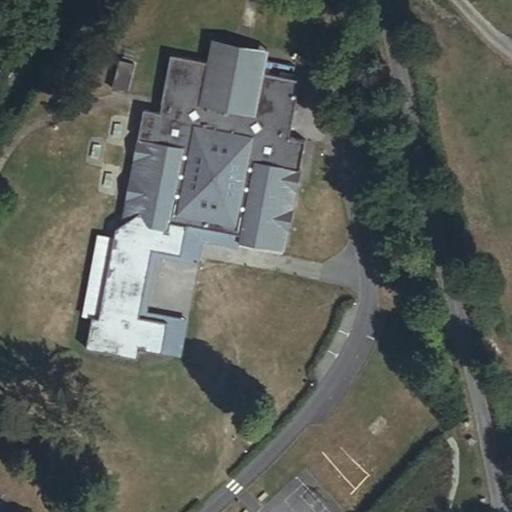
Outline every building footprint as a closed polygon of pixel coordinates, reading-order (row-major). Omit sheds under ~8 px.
[(266,61),(269,50),(214,40),(212,51),(266,61)] [(301,180),(309,142),(292,139),(303,80),(264,73),(266,61),(212,51),(209,64),(171,57),(160,115),(143,112),(137,144),(153,146),(140,215),(148,228),(168,231),(170,224),(186,227),(240,237),(239,246),(257,250),(269,242),(284,176),(301,180)] [(103,53),(97,83),(112,86),(118,56),(103,53)] [(140,215),(153,146),(137,144),(123,223),(128,224),(140,215)] [(284,255),(301,180),(284,176),(269,242),(257,250),(284,255)] [(138,319),(151,251),(180,257),(184,240),(186,227),(170,224),(168,231),(148,228),(140,215),(128,224),(116,232),(114,241),(98,321),(92,319),(85,352),(137,362),(139,353),(161,357),(168,326),(138,319)] [(239,246),(240,237),(186,227),(184,240),(201,244),(230,249),(239,246)] [(98,321),(114,241),(98,238),(82,318),(92,319),(98,321)] [(197,266),(201,244),(184,240),(180,257),(151,251),(138,319),(168,326),(161,357),(180,361),(187,322),(145,314),(157,258),(197,266)]
